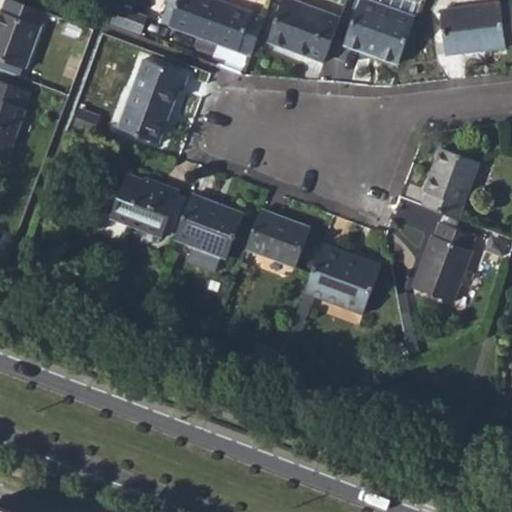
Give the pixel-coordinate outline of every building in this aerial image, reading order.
[(39,27),(44,12),(10,0),(6,0),(2,13),(0,12),(0,61),(23,70),(26,70),(42,28),(39,27)] [(178,0),(169,27),(251,56),(265,19),(215,0),(178,0)] [(282,0),(267,44),(323,64),(340,18),(290,0),(282,0)] [(359,0),(343,46),(398,67),(415,18),(366,0),(359,0)] [(505,34),(511,32),(511,26),(509,2),(440,12),(446,55),(506,48),(505,34)] [(0,70),(21,78),(23,70),(0,61),(0,70)] [(144,61),(118,129),(158,143),(177,91),(182,93),(188,77),(144,61)] [(0,161),(7,164),(27,110),(24,109),(30,93),(0,82),(0,161)] [(427,193),(422,207),(457,220),(478,164),(440,150),(424,192),(427,193)] [(127,175),(110,220),(162,239),(178,192),(145,179),(144,181),(127,175)] [(242,215),(191,196),(175,240),(226,258),(242,215)] [(310,229),(260,210),(245,251),(295,269),(310,229)] [(433,238),(415,290),(454,305),(473,254),(470,253),(476,239),(442,225),(436,239),(433,238)] [(380,267),(322,245),(304,293),(362,316),(380,267)] [(258,346),(253,361),(276,369),(281,355),(258,346)]
